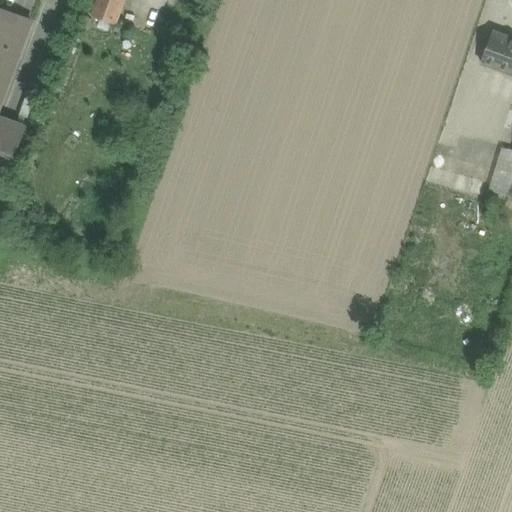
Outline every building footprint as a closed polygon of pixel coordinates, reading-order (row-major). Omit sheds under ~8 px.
[(99,0),(93,19),(113,26),(122,0),(99,0)] [(0,106),(32,22),(0,10),(0,106)] [(511,41),(492,34),(479,64),(511,76),(511,41)] [(24,128),(0,119),(0,182),(3,183),(24,128)] [(511,150),(510,150),(495,194),(511,199),(511,150)]
